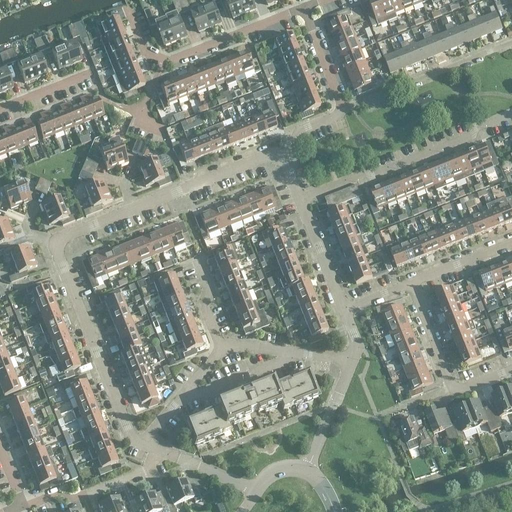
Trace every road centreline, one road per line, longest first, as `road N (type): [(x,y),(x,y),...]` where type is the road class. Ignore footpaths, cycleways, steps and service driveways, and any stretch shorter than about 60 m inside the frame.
road 1 (residential): [(52,240),(279,153)]
road 2 (residential): [(299,200),(511,114)]
road 3 (residential): [(145,444),(130,437),(52,240)]
road 4 (residential): [(134,27),(144,52),(164,62),(303,9)]
road 5 (residential): [(511,41),(342,109)]
road 6 (residential): [(352,357),(221,348)]
road 7 (residential): [(221,348),(145,444)]
road 8 (residential): [(308,469),(352,357)]
